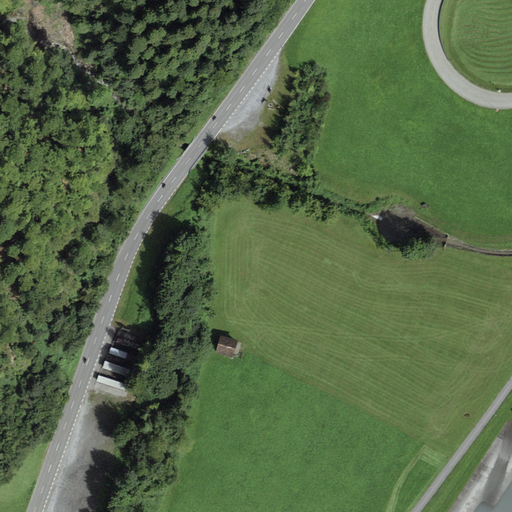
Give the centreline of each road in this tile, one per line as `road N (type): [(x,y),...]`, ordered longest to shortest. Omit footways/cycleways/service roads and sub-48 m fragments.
road 1 (primary): [(305,0),(131,244),(34,511)]
road 2 (unclassified): [(511,380),(414,511)]
road 3 (primary): [(511,99),(473,95),(450,77),(429,34),(432,0)]
